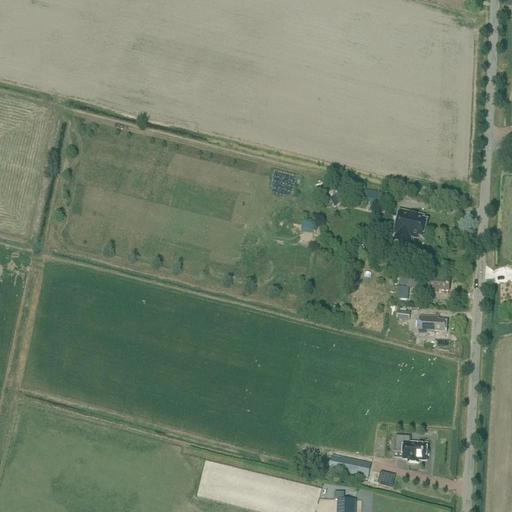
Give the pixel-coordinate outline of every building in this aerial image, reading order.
[(367,203),(377,205),(379,194),(363,190),(362,190),(359,201),(367,203)] [(342,192),(330,199),(335,208),(347,201),(342,192)] [(379,196),(378,203),(388,204),(389,198),(379,196)] [(400,211),(395,235),(397,235),(396,241),(400,242),(399,243),(411,245),(412,239),(419,240),(419,237),(425,239),(429,221),(424,220),(425,217),(400,211)] [(315,223),(303,222),(302,231),(314,233),(315,223)] [(402,277),(401,286),(409,286),(409,288),(427,289),(428,278),(409,277),(409,278),(402,277)] [(439,292),(450,293),(451,281),(445,280),(445,278),(429,277),(427,293),(439,294),(439,292)] [(411,312),(399,311),(398,317),(404,318),(404,321),(410,321),(411,312)] [(436,333),(447,334),(448,321),(440,321),(440,317),(419,316),(418,335),(428,336),(428,334),(436,335),(436,333)] [(428,446),(411,444),(411,438),(396,437),(395,453),(404,454),(404,460),(409,460),(409,463),(419,464),(419,461),(427,462),(428,457),(429,457),(430,456),(430,452),(429,451),(428,451),(428,446)] [(303,456),(300,464),(315,468),(317,460),(303,456)] [(369,479),(372,464),(342,458),(339,473),(369,479)] [(395,487),(397,476),(377,471),(375,482),(395,487)] [(338,500),(337,511),(356,511),(357,501),(345,500),(338,500)]
